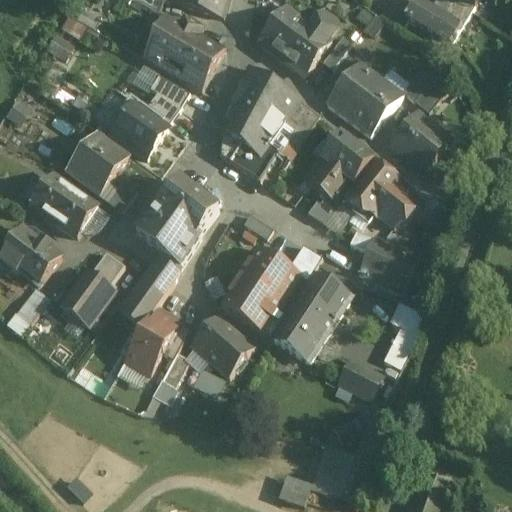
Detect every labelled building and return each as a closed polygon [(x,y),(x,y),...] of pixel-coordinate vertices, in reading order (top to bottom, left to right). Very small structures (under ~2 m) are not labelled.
[(154,0),(118,0),(118,2),(128,8),(131,3),(158,18),(164,6),(154,0)] [(202,0),(173,0),(171,8),(199,16),(202,0)] [(228,0),(202,0),(199,16),(223,23),(228,0)] [(475,11),(456,0),(439,0),(432,13),(462,32),(475,11)] [(481,0),(456,0),(475,11),(481,0)] [(432,13),(416,3),(404,22),(451,50),(462,32),(432,13)] [(313,31),(286,11),(259,48),(304,82),(331,45),(330,44),(335,37),(337,33),(336,28),(334,24),(331,22),(328,21),(324,20),(320,22),(318,25),(317,25),(313,31)] [(184,22),(180,29),(166,22),(144,64),(201,97),(224,55),(198,41),(203,33),(184,22)] [(337,48),(323,67),(332,74),(346,55),(337,48)] [(352,61),(334,85),(341,90),(359,66),(352,61)] [(391,91),(359,66),(341,90),(326,109),(370,143),(403,100),(401,99),(402,98),(392,91),(391,91)] [(402,98),(401,99),(403,100),(405,99),(414,107),(438,77),(427,68),(402,98)] [(249,72),(223,136),(242,149),(275,91),(274,90),(274,89),(249,72)] [(438,77),(414,107),(428,119),(449,93),(438,77)] [(190,99),(159,81),(150,94),(158,99),(182,113),(190,99)] [(275,91),(242,149),(261,162),(270,150),(278,138),(300,107),(275,91)] [(167,134),(182,113),(158,99),(148,112),(165,124),(161,129),(167,134)] [(117,120),(124,125),(113,141),(148,165),(169,135),(167,134),(161,129),(165,124),(148,112),(131,100),(117,120)] [(319,123),(300,107),(278,138),(298,152),(319,123)] [(419,119),(393,152),(424,177),(450,144),(419,119)] [(129,161),(97,137),(67,177),(99,201),(129,161)] [(373,165),(340,139),(305,186),(325,202),(337,211),(343,204),(373,165)] [(261,162),(242,149),(230,168),(260,187),(279,156),(270,150),(262,162),(261,162)] [(403,189),(373,165),(343,204),(361,218),(370,218),(377,224),(378,223),(394,236),(399,229),(408,228),(422,210),(401,193),(403,189)] [(467,182),(455,178),(445,209),(457,213),(467,182)] [(52,181),(31,211),(54,227),(75,198),(52,181)] [(179,186),(159,212),(158,212),(137,238),(162,259),(180,275),(201,243),(199,241),(218,216),(179,186)] [(137,198),(123,187),(108,207),(122,218),(137,198)] [(75,198),(54,227),(77,243),(98,213),(75,198)] [(325,202),(320,209),(317,207),(307,220),(323,230),(337,211),(325,202)] [(273,236),(250,221),(244,231),(267,246),(273,236)] [(450,235),(424,229),(422,256),(444,257),(450,235)] [(62,263),(23,234),(0,263),(0,266),(18,280),(21,275),(41,290),(62,263)] [(374,243),(357,237),(352,249),(369,255),(374,243)] [(387,248),(374,243),(369,255),(359,280),(389,295),(403,301),(421,256),(388,246),(387,248)] [(260,255),(223,313),(264,340),(265,338),(271,342),(322,264),(303,252),(289,275),(260,255)] [(125,272),(107,259),(91,281),(109,295),(125,272)] [(162,259),(140,290),(120,317),(143,334),(153,320),(156,315),(175,289),(180,275),(162,259)] [(91,281),(88,280),(63,314),(90,334),(115,299),(109,295),(91,281)] [(351,305),(313,282),(272,345),(309,369),(351,305)] [(36,294),(17,319),(30,330),(51,306),(36,294)] [(425,321),(399,309),(391,328),(402,334),(417,341),(425,321)] [(180,329),(156,315),(153,320),(126,367),(150,381),(163,360),(180,331),(180,329)] [(254,356),(217,324),(192,352),(230,384),(254,356)] [(190,337),(180,331),(163,360),(174,366),(178,359),(190,337)] [(417,341),(402,334),(394,349),(392,348),(391,350),(393,351),(385,367),(400,374),(417,341)] [(174,366),(163,388),(176,395),(191,367),(178,359),(174,366)] [(382,383),(351,367),(340,390),(370,406),(382,383)] [(352,426),(335,435),(342,449),(360,440),(352,426)] [(371,430),(350,470),(357,472),(340,504),(362,511),(390,438),(371,430)] [(280,502),(306,511),(314,489),(288,480),(280,502)] [(426,482),(414,511),(438,511),(447,490),(426,482)]
